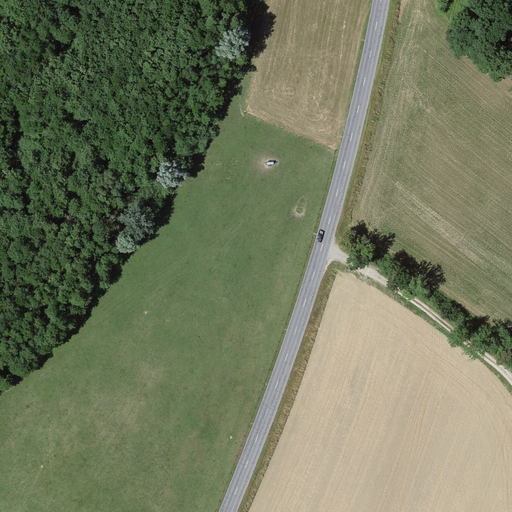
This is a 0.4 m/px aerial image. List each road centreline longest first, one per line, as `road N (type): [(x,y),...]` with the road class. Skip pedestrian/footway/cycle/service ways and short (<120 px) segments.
road 1 (tertiary): [(227,511),(313,274),(381,0)]
road 2 (track): [(320,248),(398,289),(511,381)]
